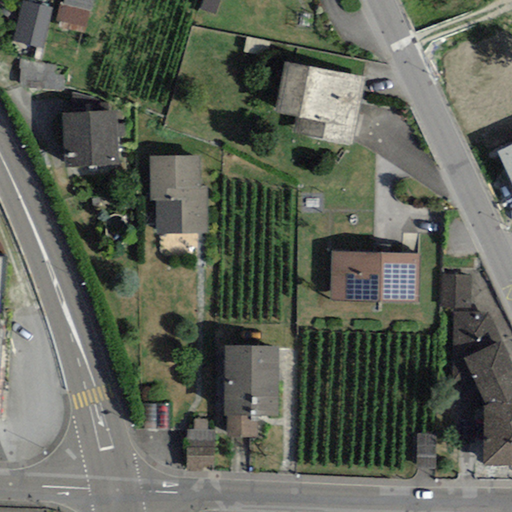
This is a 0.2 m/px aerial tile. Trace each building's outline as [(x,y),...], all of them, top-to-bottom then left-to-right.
[(90,12),(92,0),(64,0),(63,6),(90,12)] [(216,14),(219,0),(203,0),(200,9),(216,14)] [(53,9),(22,2),(13,43),(44,50),(53,9)] [(87,27),(90,12),(63,6),(59,6),(56,20),(61,21),(60,28),(85,33),(87,27)] [(57,67),(19,59),(20,87),(63,92),(65,76),(57,75),(57,67)] [(366,79),(285,63),(275,113),(296,118),(293,135),(352,147),(366,79)] [(118,164),(115,111),(62,115),(65,168),(118,164)] [(511,144),(498,151),(511,181),(511,144)] [(207,188),(200,188),(200,157),(150,157),(150,201),(157,201),(157,234),(207,234),(207,188)] [(419,254),(332,251),(330,300),(418,302),(419,254)] [(472,275),(442,274),(441,306),(471,308),(472,275)] [(500,341),(487,313),(454,313),(454,362),(464,359),(500,341)] [(511,364),(500,341),(464,359),(486,406),(511,396),(511,364)] [(277,416),(277,346),(225,345),(224,416),(227,416),(227,438),(257,438),(257,416),(277,416)] [(511,396),(486,406),(484,407),(481,466),(511,467),(511,396)] [(167,428),(167,404),(145,403),(144,428),(167,428)] [(214,470),(214,431),(187,430),(186,469),(214,470)]
